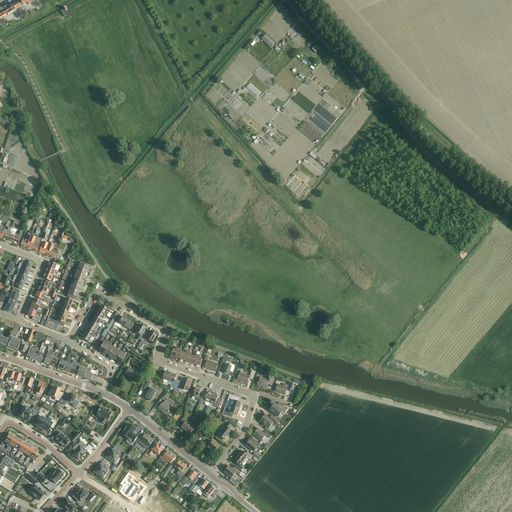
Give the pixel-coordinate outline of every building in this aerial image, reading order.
[(15,4),(13,5),(16,10),(22,7),(21,5),(20,4),(22,4),(20,0),(16,0),(14,2),(15,4)] [(3,7),(5,10),(8,15),(16,10),(13,5),(11,6),(10,4),(5,6),(3,7)] [(61,11),(64,17),(69,14),(67,11),(68,11),(66,8),(64,9),(61,11)] [(275,43),(266,35),(262,39),(271,48),(275,43)] [(324,76),(328,72),(324,68),(320,72),(324,76)] [(278,95),(285,87),(281,83),(273,90),(278,95)] [(4,230),(0,239),(6,241),(10,230),(11,228),(9,227),(7,231),(4,230)] [(10,230),(6,241),(12,243),(15,235),(16,233),(12,232),(13,229),(11,228),(10,230)] [(29,238),(31,234),(28,233),(25,241),(22,240),(20,246),(25,248),(29,238)] [(15,235),(12,243),(17,245),(18,245),(21,235),(22,235),(19,234),(18,236),(15,235)] [(28,241),(25,248),(31,250),(34,244),(36,238),(36,236),(31,234),(29,238),(28,241)] [(36,238),(34,244),(31,250),(37,253),(41,240),(39,239),(39,240),(36,238)] [(42,247),(42,246),(44,243),(42,242),(41,245),(38,253),(44,255),(48,244),(45,243),(44,247),(42,247)] [(54,246),(48,244),(44,255),(50,257),(52,250),(54,246)] [(52,250),(50,257),(59,261),(63,252),(57,250),(57,252),(52,250)] [(74,267),(75,262),(78,263),(80,257),(74,255),(70,265),(74,267)] [(20,263),(19,266),(29,271),(32,264),(23,260),(22,264),(20,263)] [(50,262),(47,268),(55,271),(57,265),(56,265),(50,262)] [(87,264),(80,262),(77,269),(86,273),(88,267),(86,267),(87,264)] [(19,266),(17,269),(19,270),(18,273),(27,277),(29,271),(19,266)] [(55,271),(47,268),(45,273),(56,277),(57,275),(53,273),(53,271),(54,272),(55,271)] [(86,273),(77,269),(75,274),(86,278),(87,277),(85,276),(86,273)] [(15,275),(13,279),(24,283),(27,277),(18,273),(17,276),(15,275)] [(56,277),(45,273),(42,279),(52,282),(54,278),(56,279),(57,278),(56,277)] [(86,278),(75,274),(73,279),(82,283),(83,280),(85,280),(86,278)] [(13,279),(12,282),(13,283),(12,286),(21,290),(24,283),(13,279)] [(82,283),(73,279),(71,284),(82,289),(83,287),(81,286),(82,283)] [(42,280),(39,286),(47,289),(49,290),(51,286),(51,284),(42,280)] [(82,289),(71,284),(69,289),(78,293),(79,290),(81,290),(82,289)] [(37,291),(44,294),(47,295),(48,293),(45,292),(47,289),(39,286),(37,291)] [(78,293),(69,289),(67,297),(73,299),(74,297),(76,298),(78,293)] [(43,297),(44,294),(37,291),(35,297),(41,300),(42,300),(51,304),(53,301),(43,297)] [(12,292),(9,298),(16,301),(19,295),(12,292)] [(9,298),(7,304),(14,307),(16,301),(9,298)] [(40,304),(41,301),(34,298),(32,304),(39,307),(46,310),(49,311),(50,308),(40,304)] [(73,301),(65,298),(63,304),(71,307),(73,301)] [(11,314),(14,307),(7,304),(4,311),(11,314)] [(39,307),(32,304),(29,310),(36,312),(41,314),(42,312),(37,310),(39,307)] [(61,310),(68,313),(71,307),(63,304),(61,310)] [(97,311),(104,315),(106,316),(108,313),(109,312),(110,311),(101,306),(97,311)] [(36,312),(29,310),(27,315),(33,318),(32,320),(39,323),(41,318),(35,316),(36,312)] [(59,315),(66,318),(68,313),(61,310),(59,315)] [(101,321),(104,315),(97,311),(94,317),(101,321)] [(66,318),(59,315),(54,314),(53,316),(57,318),(56,321),(64,324),(66,318)] [(122,330),(128,320),(122,317),(122,318),(119,316),(113,326),(116,327),(122,330)] [(94,317),(91,322),(98,326),(100,323),(102,324),(103,322),(101,321),(94,317)] [(55,324),(57,325),(60,326),(62,327),(64,324),(56,321),(47,318),(46,321),(49,322),(52,323),(55,324)] [(128,320),(122,330),(125,332),(127,329),(130,330),(128,333),(131,335),(136,326),(133,324),(134,324),(128,320)] [(98,326),(91,322),(88,327),(95,332),(98,326)] [(15,336),(19,325),(15,323),(13,329),(11,335),(15,336)] [(141,341),(146,333),(143,332),(146,328),(139,325),(135,332),(140,335),(138,339),(141,341)] [(96,333),(95,332),(88,327),(84,333),(91,337),(93,334),(95,335),(96,333)] [(0,331),(0,344),(6,346),(8,338),(7,338),(7,339),(0,336),(2,332),(0,331)] [(146,333),(141,341),(145,343),(147,340),(152,343),(157,335),(150,331),(148,335),(146,333)] [(34,337),(43,341),(45,335),(36,332),(34,337)] [(90,340),(91,337),(84,333),(81,338),(91,344),(92,342),(90,340)] [(10,340),(7,347),(17,350),(20,342),(17,341),(16,343),(10,340)] [(58,350),(62,351),(63,348),(65,343),(61,342),(58,341),(57,344),(56,347),(58,348),(58,350)] [(23,342),(19,351),(25,354),(27,347),(29,348),(30,344),(23,342)] [(103,342),(98,350),(101,351),(100,353),(102,354),(108,345),(103,342)] [(105,354),(107,355),(112,347),(108,345),(102,354),(105,356),(105,354)] [(111,359),(117,350),(112,347),(107,355),(109,356),(108,358),(111,359)] [(36,360),(38,353),(34,351),(35,349),(32,348),(32,350),(29,349),(26,357),(36,360)] [(36,360),(42,362),(45,354),(43,353),(43,355),(41,354),(42,349),(40,348),(38,353),(36,360)] [(176,358),(179,349),(177,348),(176,350),(173,349),(172,354),(171,356),(176,358)] [(114,359),(116,361),(121,353),(117,350),(111,359),(113,361),(114,359)] [(47,353),(43,363),(49,365),(53,354),(54,353),(48,351),(47,353)] [(183,353),(181,359),(185,361),(189,352),(186,351),(185,354),(183,353)] [(54,353),(53,354),(49,365),(55,367),(58,360),(55,359),(56,354),(54,353)] [(120,365),(125,355),(121,353),(116,361),(118,362),(117,363),(120,365)] [(195,357),(193,356),(190,363),(195,365),(198,356),(196,355),(195,357)] [(204,368),(215,372),(218,365),(207,361),(209,356),(206,355),(203,364),(205,365),(204,368)] [(67,357),(66,363),(63,370),(69,372),(76,375),(79,368),(79,367),(68,363),(70,358),(67,357)] [(57,368),(63,370),(66,363),(62,361),(63,359),(60,358),(57,368)] [(222,361),(218,373),(222,374),(222,373),(229,375),(230,371),(232,372),(234,366),(230,364),(229,366),(225,364),(226,363),(222,361)] [(90,380),(92,374),(85,371),(86,370),(79,368),(76,375),(90,380)] [(129,368),(125,374),(136,381),(139,374),(129,368)] [(240,373),(237,380),(247,384),(249,379),(253,380),(256,372),(252,370),(250,376),(240,373)] [(7,381),(12,383),(15,373),(10,371),(5,383),(7,383),(7,381)] [(170,388),(174,389),(177,381),(174,380),(176,375),(166,372),(163,379),(172,383),(170,388)] [(15,373),(12,383),(10,388),(13,389),(16,382),(18,383),(18,384),(21,386),(24,379),(21,377),(21,375),(15,373)] [(272,386),(274,379),(267,376),(266,380),(260,378),(259,381),(257,380),(255,384),(258,385),(257,385),(267,389),(268,385),(272,386)] [(188,392),(192,381),(184,378),(183,383),(177,381),(174,389),(179,391),(180,390),(182,391),(183,390),(188,392)] [(148,381),(144,388),(149,391),(145,398),(151,402),(156,392),(150,389),(148,387),(151,383),(148,381)] [(42,395),(45,384),(39,382),(35,392),(42,395)] [(283,386),(278,385),(275,392),(285,396),(287,391),(290,392),(293,384),(290,382),(288,385),(284,384),(283,386)] [(51,389),(48,395),(51,396),(50,397),(55,398),(54,400),(58,402),(64,394),(59,392),(60,389),(54,387),(53,390),(51,389)] [(200,392),(201,390),(195,388),(192,397),(195,398),(195,400),(200,402),(203,393),(200,392)] [(165,392),(161,398),(164,401),(169,395),(165,392)] [(204,393),(200,402),(205,404),(205,406),(208,407),(209,403),(213,394),(207,392),(206,394),(204,393)] [(65,394),(59,403),(65,405),(66,403),(69,404),(69,403),(73,404),(72,406),(75,409),(79,403),(75,400),(76,396),(75,395),(73,394),(73,395),(69,394),(68,395),(65,394)] [(209,403),(208,407),(211,408),(212,406),(217,408),(220,399),(217,398),(218,396),(213,394),(209,403)] [(231,403),(230,406),(241,410),(242,407),(241,405),(242,404),(236,402),(238,398),(230,395),(227,401),(231,403)] [(163,403),(158,409),(168,417),(173,411),(168,408),(172,404),(167,399),(163,403)] [(275,404),(270,410),(278,417),(283,411),(285,413),(288,410),(279,403),(277,406),(275,404)] [(23,419),(23,418),(28,422),(30,420),(32,421),(38,413),(32,409),(31,410),(24,406),(18,416),(23,419)] [(241,410),(230,406),(229,410),(225,408),(222,414),(231,417),(232,414),(237,416),(238,415),(240,413),(241,410)] [(98,412),(96,416),(102,420),(100,422),(104,424),(106,421),(107,421),(111,413),(111,412),(107,410),(107,411),(101,407),(98,411),(98,412)] [(45,415),(40,412),(36,419),(38,421),(36,425),(37,426),(37,428),(41,430),(46,420),(43,418),(45,415)] [(266,415),(260,422),(268,429),(273,423),(276,425),(279,422),(272,416),(270,418),(266,415)] [(185,417),(181,422),(184,425),(181,428),(190,435),(196,428),(187,421),(188,420),(185,417)] [(50,427),(53,429),(57,423),(52,420),(50,422),(46,420),(41,430),(45,432),(45,431),(47,432),(50,427)] [(225,428),(219,435),(225,440),(232,432),(229,430),(232,427),(227,423),(224,427),(225,428)] [(129,424),(122,435),(128,440),(127,442),(132,445),(138,436),(133,432),(136,429),(129,424)] [(84,426),(81,430),(89,436),(92,432),(84,426)] [(264,434),(258,429),(253,435),(261,442),(266,435),(270,439),(272,436),(266,432),(264,434)] [(60,433),(55,439),(58,442),(60,445),(61,444),(64,448),(70,441),(60,433)] [(77,433),(70,440),(73,443),(80,435),(77,433)] [(6,446),(8,447),(14,437),(9,434),(5,442),(8,443),(6,446)] [(141,441),(139,443),(147,449),(149,446),(149,447),(154,441),(151,439),(145,435),(141,440),(141,441)] [(12,446),(14,447),(19,440),(14,437),(8,447),(10,448),(12,446)] [(252,438),(246,446),(253,452),(257,447),(259,448),(261,446),(252,438)] [(19,450),(24,443),(19,440),(14,447),(17,449),(16,452),(17,453),(19,450)] [(208,446),(209,446),(207,448),(213,454),(215,452),(220,447),(212,441),(208,446)] [(72,454),(71,455),(77,461),(81,457),(81,458),(82,458),(81,457),(83,456),(82,455),(86,452),(84,450),(87,447),(81,442),(78,445),(79,447),(75,452),(73,451),(71,453),(72,454)] [(24,443),(19,450),(24,453),(28,446),(24,443)] [(161,456),(164,452),(162,451),(164,449),(160,445),(159,445),(157,443),(148,454),(150,456),(154,452),(158,456),(159,455),(161,456)] [(24,453),(29,456),(33,449),(28,446),(24,453)] [(112,450),(109,454),(107,454),(106,455),(107,457),(106,457),(114,463),(119,455),(119,454),(121,452),(114,447),(112,450)] [(38,452),(33,449),(29,456),(33,459),(38,452)] [(237,456),(245,462),(247,459),(250,461),(253,456),(248,452),(246,454),(241,451),(237,456)] [(166,454),(164,452),(161,456),(158,462),(161,464),(163,464),(165,466),(168,462),(171,464),(176,458),(168,452),(166,454)] [(0,456),(0,462),(5,466),(7,467),(10,462),(12,464),(14,461),(6,456),(4,458),(0,456)] [(245,462),(237,456),(233,461),(237,464),(236,467),(241,471),(245,467),(242,465),(245,462)] [(178,483),(189,470),(186,467),(186,466),(179,461),(175,467),(179,471),(176,474),(178,476),(177,478),(178,479),(176,481),(178,483)] [(107,475),(105,474),(107,470),(106,469),(108,466),(102,462),(100,465),(99,464),(96,469),(95,469),(94,470),(94,472),(102,477),(101,479),(104,481),(105,480),(104,480),(107,475)] [(163,473),(166,475),(172,466),(170,464),(163,473)] [(229,467),(224,472),(232,478),(236,473),(238,475),(240,472),(235,467),(233,470),(229,467)] [(55,484),(64,475),(63,475),(64,474),(62,472),(61,473),(57,469),(49,478),(55,484)] [(187,476),(182,482),(185,485),(189,478),(192,481),(191,483),(194,485),(198,480),(195,477),(197,475),(192,471),(187,477),(187,476)] [(39,473),(35,477),(43,484),(47,480),(39,473)] [(34,484),(37,481),(30,475),(27,477),(34,484)] [(125,486),(121,492),(124,493),(123,494),(126,496),(134,485),(130,482),(133,479),(128,476),(123,484),(125,486)] [(209,484),(204,480),(201,479),(192,492),(195,495),(199,490),(202,492),(204,490),(209,484)] [(134,485),(126,496),(129,498),(130,497),(132,499),(136,493),(138,495),(144,488),(139,485),(138,487),(134,485)] [(215,490),(216,489),(210,485),(206,491),(205,490),(203,493),(204,494),(204,493),(208,495),(206,497),(208,499),(210,497),(211,495),(214,498),(218,492),(215,490)] [(36,486),(30,493),(38,501),(45,494),(42,491),(39,488),(39,489),(36,486)] [(88,495),(87,495),(87,494),(81,488),(74,497),(79,502),(84,497),(85,498),(88,495)] [(71,511),(76,507),(67,499),(62,505),(67,510),(66,511),(67,511),(71,511)]
